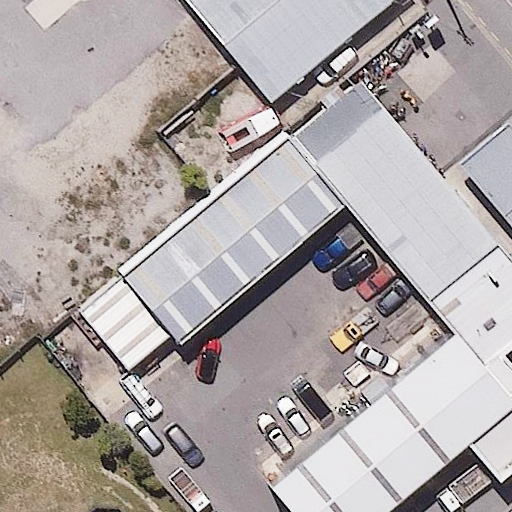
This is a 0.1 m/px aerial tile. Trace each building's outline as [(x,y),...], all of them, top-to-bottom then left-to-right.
[(395,0),(183,0),(193,12),(234,60),(271,104),(395,0)] [(234,60),(193,12),(34,143),(74,191),(234,60)] [(511,260),(353,71),(73,305),(120,362),(150,337),(163,352),(341,202),(442,322),(263,471),(297,511),(362,511),(458,432),(493,472),(511,456),(511,260)] [(0,129),(15,118),(0,99),(0,129)] [(511,112),(455,159),(511,226),(511,112)]
